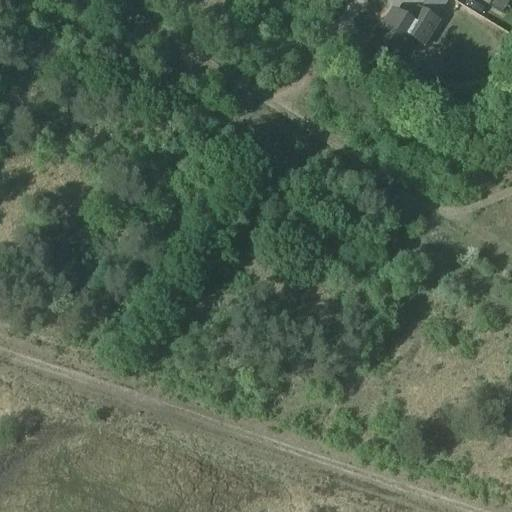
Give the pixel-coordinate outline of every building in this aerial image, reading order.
[(397,64),(413,39),(424,46),(438,23),(418,10),(410,22),(393,10),(370,47),(397,64)] [(457,49),(471,33),(451,17),(437,33),(457,49)] [(511,42),(505,38),(494,56),(511,66),(511,42)] [(425,105),(421,95),(406,100),(410,110),(425,105)] [(456,114),(448,129),(459,136),(461,133),(471,138),(483,117),(461,105),(456,114)]
